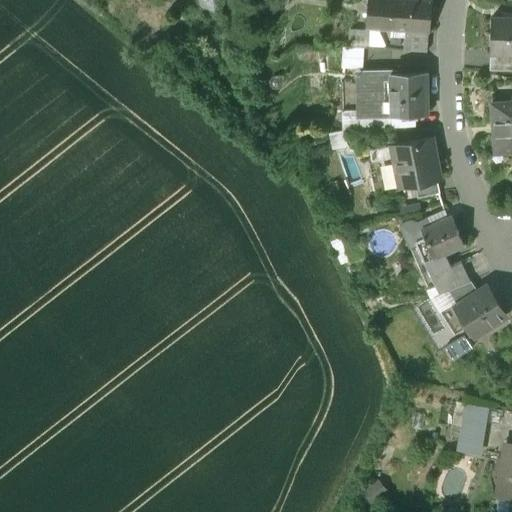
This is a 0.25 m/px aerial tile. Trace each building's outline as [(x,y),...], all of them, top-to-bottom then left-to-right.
[(366,0),(365,20),(391,23),(405,24),(428,26),(431,27),(433,11),(429,10),(430,0),(366,0)] [(511,12),(492,12),(490,45),(511,46),(511,12)] [(405,24),(391,23),(390,30),(405,31),(405,24)] [(428,26),(405,24),(405,31),(404,44),(427,45),(428,26)] [(363,42),(343,41),(343,51),(363,52),(363,42)] [(511,46),(490,45),(490,60),(511,60),(511,46)] [(426,65),(390,66),(391,108),(415,107),(427,107),(426,65)] [(390,66),(358,67),(360,109),(391,108),(390,66)] [(511,93),(491,95),(495,144),(511,142),(511,93)] [(415,107),(391,108),(392,120),(415,118),(415,107)] [(431,130),(393,136),(396,154),(394,154),(398,177),(407,175),(433,171),(438,170),(431,130)] [(433,171),(407,175),(409,186),(435,182),(433,171)] [(441,201),(417,212),(421,221),(444,211),(441,201)] [(444,211),(421,221),(417,212),(401,218),(412,244),(419,241),(430,267),(450,258),(445,244),(463,237),(451,208),(444,211)] [(450,258),(430,267),(439,285),(449,281),(470,272),(462,253),(450,258)] [(470,272),(449,281),(458,294),(478,282),(471,272),(470,272)] [(458,294),(456,296),(475,326),(505,307),(486,277),(458,294)] [(465,334),(446,344),(452,355),(471,345),(465,334)] [(457,398),(452,424),(453,424),(452,433),(459,434),(460,425),(464,400),(457,398)] [(487,403),(465,399),(464,400),(460,425),(482,429),(487,403)] [(482,429),(460,425),(459,434),(458,439),(476,442),(480,443),(482,429)] [(476,442),(458,439),(457,445),(474,449),(476,442)] [(511,440),(505,440),(497,490),(511,492),(511,440)]
